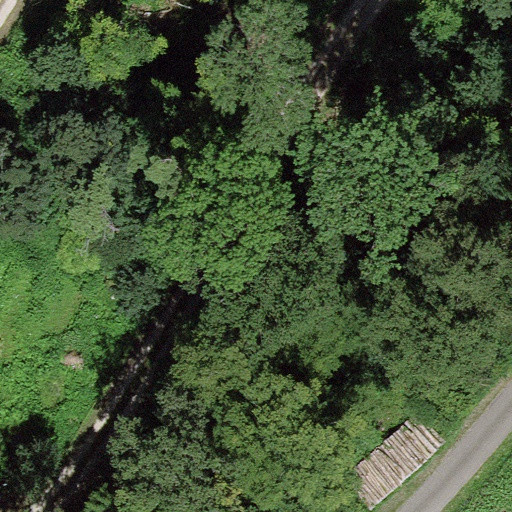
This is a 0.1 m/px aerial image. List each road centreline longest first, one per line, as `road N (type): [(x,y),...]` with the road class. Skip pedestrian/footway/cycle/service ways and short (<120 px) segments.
road 1 (track): [(39,511),(107,441),(234,208),(381,0)]
road 2 (unclassified): [(383,511),(511,375)]
